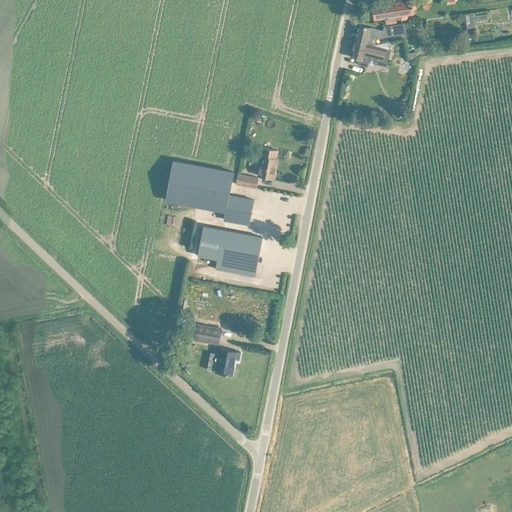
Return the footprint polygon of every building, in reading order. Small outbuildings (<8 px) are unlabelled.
[(412,0),(409,0),(408,0),(372,6),(374,19),(414,13),(412,0)] [(359,25),(355,41),(366,43),(366,42),(373,44),(375,45),(377,38),(386,37),(385,34),(396,32),(396,35),(405,34),(404,23),(370,28),(359,25)] [(391,50),(373,45),(373,44),(366,42),(366,43),(355,41),(351,57),(359,59),(358,63),(367,66),(369,58),(373,59),(373,58),(388,61),(391,50)] [(396,117),(405,112),(398,102),(390,107),(396,117)] [(277,158),(278,150),(263,147),(261,155),(262,155),(258,175),(274,178),(278,158),(277,158)] [(230,195),(234,172),(174,160),(166,200),(196,205),(226,211),(224,219),(249,224),(254,199),(230,195)] [(258,177),(240,174),(237,184),(256,188),(258,177)] [(218,259),(216,268),(255,276),(263,237),(204,225),(198,255),(218,259)] [(222,328),(198,324),(195,340),(219,344),(222,328)] [(240,352),(218,347),(216,354),(220,355),(217,371),(226,373),(228,374),(228,373),(232,374),(235,358),(239,359),(240,352)]
